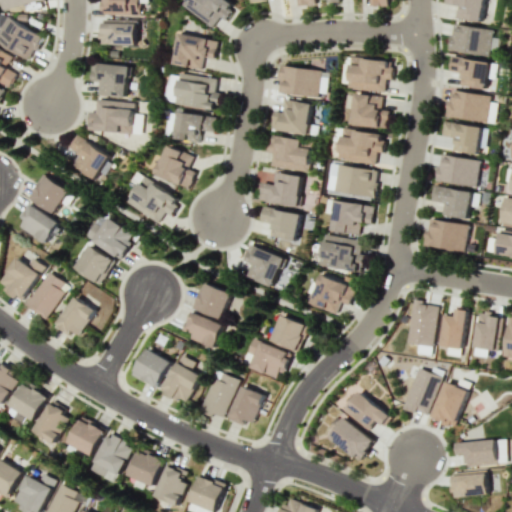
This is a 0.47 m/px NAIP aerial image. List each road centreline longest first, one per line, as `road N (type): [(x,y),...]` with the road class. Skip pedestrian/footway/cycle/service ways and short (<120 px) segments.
road 1 (residential): [(270,461),(307,382),(376,315),(392,266),(418,105),(418,0)]
road 2 (residential): [(0,319),(176,435),(297,466),(410,511)]
road 3 (residential): [(418,33),(265,36),(252,49),(239,161),(215,220)]
road 4 (residential): [(392,266),(511,285)]
